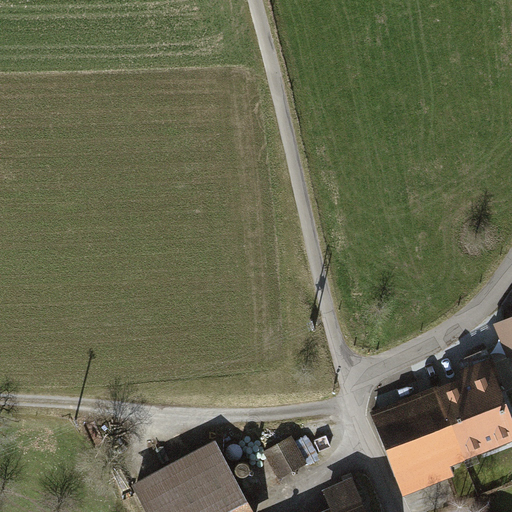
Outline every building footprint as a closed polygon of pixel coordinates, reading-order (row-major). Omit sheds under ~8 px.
[(511,322),(500,326),(511,360),(511,322)] [(376,417),(406,498),(457,480),(453,471),(511,449),(511,390),(501,361),(498,362),(494,353),(466,363),(470,373),(466,374),(469,382),(376,417)] [(292,437),(265,452),(279,478),(306,463),(292,437)] [(253,511),(216,443),(136,486),(149,511),(253,511)] [(239,462),(243,459),(245,454),(244,448),(240,445),(234,444),(229,446),(226,450),(226,455),(229,460),(234,463),(239,462)] [(248,477),(251,473),(252,469),(250,465),(246,463),(242,463),(238,465),(236,469),(237,474),(240,477),(244,478),(248,477)] [(256,492),(259,489),(259,484),(257,480),(254,478),(249,478),(246,481),(244,485),(245,489),(248,492),(252,493),(256,492)] [(365,511),(351,478),(329,488),(336,504),(317,511),(365,511)]
